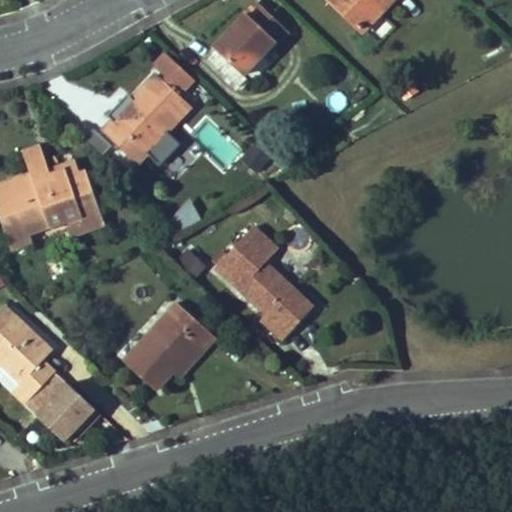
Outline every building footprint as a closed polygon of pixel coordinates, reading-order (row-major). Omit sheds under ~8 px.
[(330,0),(330,1),(363,32),(391,0),(330,0)] [(236,91),(248,78),(244,74),(271,45),(273,47),(288,31),(256,1),(203,59),(236,91)] [(115,120),(104,132),(136,163),(169,129),(189,106),(156,75),(115,120)] [(98,127),(104,132),(115,120),(110,115),(98,127)] [(142,168),(174,134),(169,129),(136,163),(142,168)] [(45,220),(48,227),(67,221),(73,236),(95,229),(89,211),(97,209),(84,172),(79,174),(75,161),(49,170),(40,146),(23,152),(31,174),(5,183),(21,229),(45,220)] [(273,163),(278,158),(270,150),(265,155),(273,163)] [(21,229),(5,183),(0,185),(0,217),(11,250),(32,243),(29,234),(48,227),(45,220),(21,229)] [(95,229),(104,226),(97,209),(89,211),(95,229)] [(261,321),(282,340),(312,309),(265,264),(278,251),(253,227),(216,267),(266,315),(261,321)] [(198,345),(203,350),(214,338),(178,304),(124,362),(155,391),(171,373),(198,345)] [(0,379),(26,404),(50,379),(37,367),(52,351),(5,306),(0,311),(0,379)] [(171,373),(178,379),(203,350),(198,345),(171,373)]
